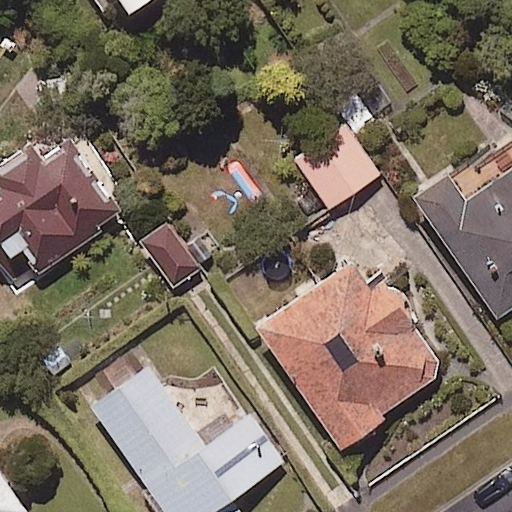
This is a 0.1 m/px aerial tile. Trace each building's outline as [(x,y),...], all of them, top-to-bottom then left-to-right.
[(381,165),(348,113),(297,146),(330,198),(381,165)] [(0,147),(0,225),(11,240),(24,230),(43,257),(122,201),(69,125),(45,142),(33,125),(0,147)] [(511,295),(511,154),(467,185),(448,156),(415,178),(499,304),(511,295)] [(200,261),(171,209),(143,225),(173,276),(200,261)] [(393,418),(387,409),(449,369),(371,247),(262,317),(340,439),(346,448),(393,418)] [(204,434),(150,353),(92,392),(173,511),(246,511),(231,488),(284,452),(251,403),(204,434)] [(0,511),(14,511),(32,501),(0,450),(0,511)]
